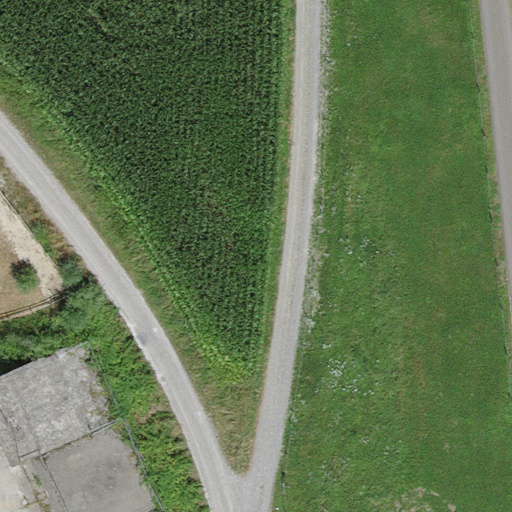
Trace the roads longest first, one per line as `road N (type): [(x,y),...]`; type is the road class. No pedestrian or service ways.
road 1 (track): [(246,511),(299,92),(298,0)]
road 2 (track): [(226,511),(146,331),(0,131)]
road 3 (track): [(511,171),(491,0)]
